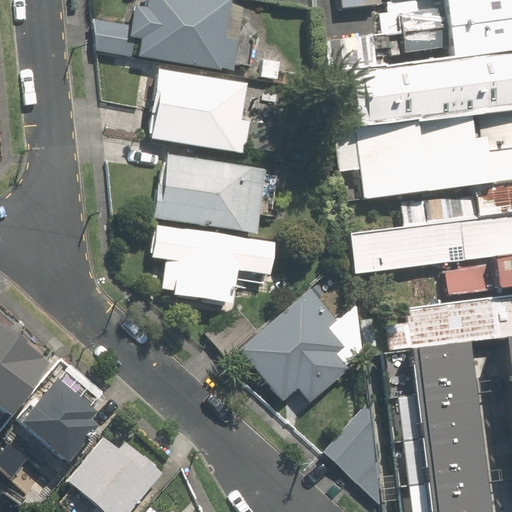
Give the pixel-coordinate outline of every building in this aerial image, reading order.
[(121,30),(94,26),(91,55),(217,71),(218,63),(229,64),(232,41),(219,39),(224,0),(222,0),(140,0),(139,10),(124,8),(121,30)] [(372,0),(333,0),(335,10),(373,6),(372,0)] [(511,0),(433,0),(435,7),(391,12),(397,55),(440,49),(441,59),(414,65),(341,75),(358,200),(416,193),(419,224),(344,235),(349,276),(438,264),(443,303),(399,309),(400,323),(381,325),(384,351),(393,350),(453,344),(486,340),(511,337),(511,0)] [(317,40),(321,76),(337,74),(371,70),(367,34),(317,40)] [(141,141),(237,154),(241,122),(235,121),(240,83),(151,71),(141,141)] [(260,168),(157,155),(148,224),(251,237),(260,168)] [(158,263),(154,289),(167,291),(166,299),(224,307),(229,272),(262,277),(267,244),(148,226),(143,260),(158,263)] [(338,346),(322,328),(331,320),(304,288),(230,351),(275,404),(291,391),(303,405),(344,370),(329,353),(338,346)] [(0,331),(0,419),(1,421),(44,365),(0,331)] [(511,337),(486,340),(508,509),(511,508),(511,337)] [(473,511),(453,344),(393,350),(413,511),(473,511)] [(92,414),(51,376),(9,422),(58,466),(90,431),(83,424),(92,414)] [(123,511),(157,477),(121,442),(112,451),(98,437),(53,483),(62,492),(49,505),(55,511),(123,511)]
